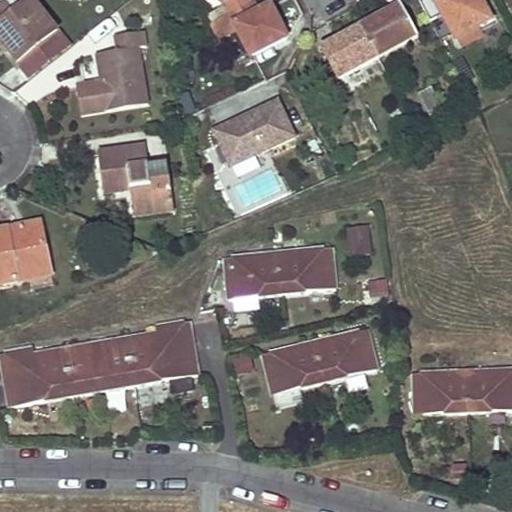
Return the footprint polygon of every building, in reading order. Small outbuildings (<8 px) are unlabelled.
[(0,41),(18,64),(57,33),(32,1),(32,0),(1,0),(4,3),(0,5),(0,41)] [(208,17),(213,25),(230,16),(253,3),(251,0),(221,0),(225,7),(208,17)] [(480,0),(434,0),(456,39),(477,28),(492,20),(480,0)] [(230,17),(213,26),(222,41),(239,32),(252,58),(288,38),(272,8),(259,14),(253,3),(230,16),(230,17)] [(401,5),(384,15),(386,19),(403,9),(401,5)] [(362,27),(379,59),(418,38),(403,9),(386,19),(384,15),(362,27)] [(324,52),(340,81),(379,59),(362,27),(340,39),(342,42),(324,52)] [(477,28),(456,39),(461,48),(481,37),(477,28)] [(102,83),(77,87),(83,118),(149,106),(139,48),(146,48),(143,32),(115,38),(118,52),(97,56),(102,83)] [(57,33),(18,64),(29,78),(68,47),(57,33)] [(322,48),(324,52),(342,42),(340,39),(322,48)] [(82,62),(84,79),(99,78),(97,60),(82,62)] [(432,87),(418,94),(430,117),(444,109),(432,87)] [(214,131),(231,168),(295,138),(278,102),(214,131)] [(145,148),(127,150),(129,169),(147,167),(145,148)] [(174,213),(168,164),(147,167),(129,169),(127,150),(98,154),(104,196),(131,192),(135,218),(174,213)] [(14,230),(0,232),(0,286),(52,276),(41,224),(20,229),(21,231),(14,232),(14,230)] [(367,226),(346,229),(350,257),(372,254),(367,226)] [(332,249),(225,261),(230,301),(336,290),(332,249)] [(387,281),(371,283),(373,297),(388,296),(387,281)] [(1,356),(1,357),(10,410),(198,377),(189,323),(156,328),(157,335),(34,356),(33,350),(1,356)] [(367,331),(263,356),(273,397),(377,371),(367,331)] [(236,376),(254,371),(250,356),(232,361),(236,376)] [(511,371),(414,375),(415,417),(511,413),(511,371)]
